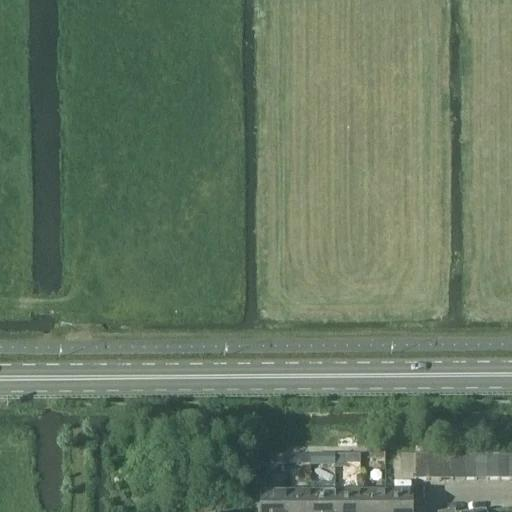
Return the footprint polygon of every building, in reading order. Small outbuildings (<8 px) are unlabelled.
[(385,453),(370,453),(370,462),(385,462),(385,453)] [(360,456),(345,456),(345,466),(360,466),(360,456)] [(427,481),(427,456),(415,456),(415,481),(427,481)] [(439,481),(439,456),(427,456),(427,481),(439,481)] [(439,456),(439,481),(451,480),(451,456),(439,456)] [(451,456),(451,480),(462,480),(462,456),(451,456)] [(474,480),(474,456),(462,456),(462,480),(474,480)] [(486,480),(486,456),(474,456),(474,480),(486,480)] [(486,456),(486,480),(498,480),(498,456),(486,456)] [(498,456),(498,480),(509,480),(509,456),(498,456)] [(285,457),(270,457),(271,466),(285,466),(285,457)] [(310,457),(295,457),(295,466),(310,466),(310,457)] [(335,457),(320,457),(320,466),(335,466),(335,457)] [(260,497),(260,511),(285,511),(285,497),(260,497)] [(310,511),(311,497),(285,497),(285,511),(310,511)] [(311,497),(310,511),(335,511),(335,497),(311,497)] [(359,511),(360,497),(335,497),(335,511),(359,511)] [(360,497),(359,511),(385,511),(385,497),(360,497)] [(385,497),(385,511),(410,511),(411,497),(385,497)]
